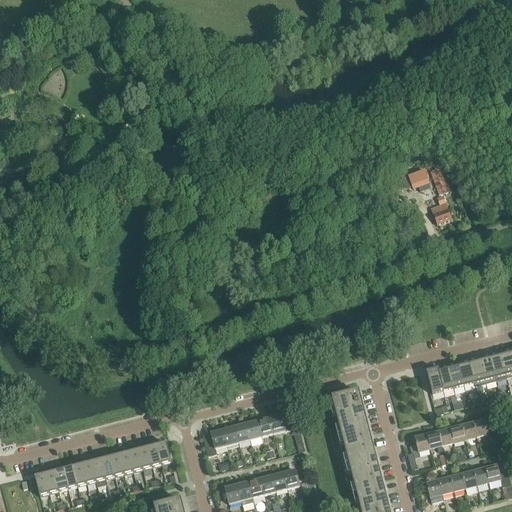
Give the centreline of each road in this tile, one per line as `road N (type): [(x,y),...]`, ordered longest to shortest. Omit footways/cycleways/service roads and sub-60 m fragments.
road 1 (residential): [(372,371),(182,418)]
road 2 (residential): [(182,418),(0,463)]
road 3 (residential): [(409,511),(372,371)]
road 4 (residential): [(511,335),(372,371)]
